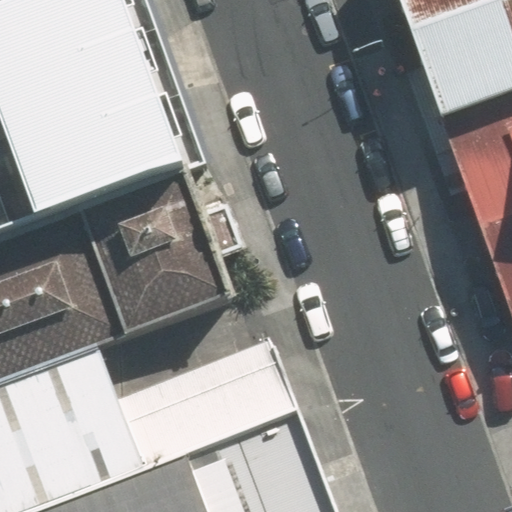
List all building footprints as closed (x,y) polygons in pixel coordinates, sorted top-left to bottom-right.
[(0,222),(191,153),(135,0),(5,0),(0,2),(0,222)] [(511,0),(395,0),(438,120),(511,94),(511,0)] [(511,94),(438,120),(511,304),(511,94)] [(0,378),(100,341),(241,289),(191,153),(0,222),(0,378)] [(272,337),(121,396),(148,464),(191,448),(300,406),(272,337)] [(0,378),(0,511),(23,511),(148,464),(121,396),(100,341),(0,378)] [(336,511),(300,406),(191,448),(214,511),(336,511)] [(214,511),(191,448),(148,464),(23,511),(214,511)]
